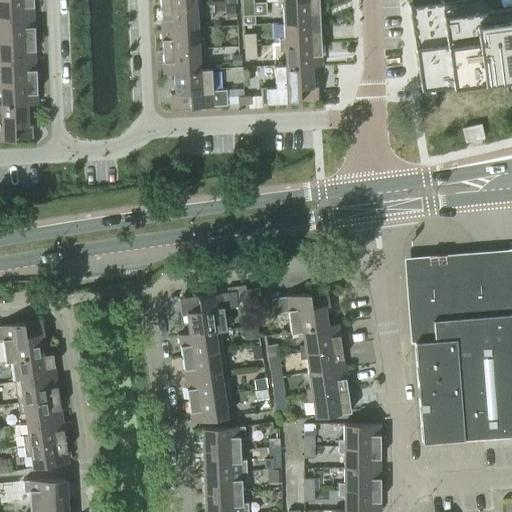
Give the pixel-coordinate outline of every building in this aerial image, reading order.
[(0,0),(0,15),(33,15),(32,0),(0,0)] [(319,22),(317,0),(276,0),(276,6),(282,6),(283,23),(319,22)] [(511,0),(442,0),(408,5),(420,88),(511,75),(511,0)] [(251,13),(251,1),(242,2),(242,13),(251,13)] [(201,15),(200,4),(159,6),(160,29),(197,27),(196,15),(201,15)] [(387,33),(397,34),(399,14),(388,13),(387,33)] [(0,37),(34,36),(33,15),(0,15),(0,37)] [(320,41),(319,22),(283,23),(283,36),(278,37),(278,43),(320,41)] [(197,37),(197,27),(160,29),(161,50),(203,47),(202,37),(197,37)] [(242,34),(243,45),(253,45),(253,34),(242,34)] [(0,59),(35,58),(34,36),(0,37),(0,59)] [(321,64),(320,41),(278,43),(278,50),(284,49),(285,63),(285,64),(310,63),(310,64),(321,64)] [(254,57),(253,45),(243,45),(244,57),(254,57)] [(203,58),(203,47),(161,50),(162,72),(173,71),(173,70),(199,69),(199,68),(198,58),(203,58)] [(0,81),(36,80),(35,58),(0,59),(0,81)] [(311,84),(310,64),(310,63),(285,64),(285,63),(273,64),(274,85),(259,86),(260,102),(317,99),(316,83),(311,84)] [(211,67),(199,68),(199,69),(173,70),(173,71),(174,90),(169,90),(170,106),(226,103),(225,87),(212,88),(211,67)] [(36,102),(36,80),(0,81),(0,100),(0,102),(0,103),(26,102),(36,102)] [(27,123),(26,102),(0,103),(0,102),(0,101),(0,138),(32,137),(32,122),(27,123)] [(480,124),(462,128),(465,142),(483,138),(480,124)] [(511,434),(511,252),(407,261),(421,442),(511,434)] [(246,296),(259,294),(258,286),(245,289),(246,296)] [(290,332),(302,330),(302,329),(327,326),(327,324),(324,305),(329,304),(327,289),(270,297),(273,312),(287,310),(290,332)] [(186,312),(189,332),(189,333),(214,329),(214,331),(225,329),(222,308),(237,305),(235,290),(179,298),(181,313),(186,312)] [(255,308),(256,308),(265,307),(263,296),(253,297),(255,308)] [(4,361),(11,360),(11,358),(41,354),(41,353),(38,334),(43,334),(41,318),(0,324),(0,339),(1,340),(4,361)] [(337,323),(327,324),(327,326),(302,329),(302,330),(304,344),(298,345),(299,351),(340,345),(337,323)] [(215,340),(214,331),(214,329),(189,333),(189,332),(178,333),(181,356),(222,350),(221,340),(215,340)] [(275,343),(266,345),(268,356),(277,354),(275,343)] [(343,366),(340,345),(299,351),(300,358),(306,358),(308,371),(343,366)] [(224,361),(222,350),(181,356),(184,377),(220,372),(218,362),(224,361)] [(52,352),(41,353),(41,354),(11,358),(11,360),(14,379),(19,378),(55,373),(52,352)] [(277,354),(268,356),(269,367),(279,365),(277,354)] [(279,365),(269,367),(271,378),(280,376),(279,365)] [(346,388),(343,366),(308,371),(310,387),(304,388),(305,394),(346,388)] [(221,383),(220,372),(184,377),(187,399),(229,392),(227,382),(221,383)] [(58,395),(55,373),(19,378),(21,390),(15,391),(17,401),(58,395)] [(280,376),(271,378),(273,388),(282,387),(280,376)] [(265,377),(253,378),(254,388),(266,387),(265,377)] [(282,387),(273,388),(274,399),(284,398),(282,387)] [(255,398),(267,397),(266,388),(254,390),(255,398)] [(349,410),(346,388),(305,394),(306,401),(312,400),(314,415),(349,410)] [(230,403),(229,392),(187,399),(191,420),(226,415),(224,404),(230,403)] [(61,416),(58,395),(17,401),(18,412),(24,411),(26,422),(61,416)] [(284,398),(274,399),(276,410),(286,409),(284,398)] [(23,443),(64,437),(61,416),(26,422),(27,433),(21,434),(23,443)] [(337,439),(337,445),(379,445),(379,422),(343,422),(343,439),(337,439)] [(201,426),(202,449),(239,448),(238,437),(244,437),(244,425),(201,426)] [(304,433),(304,445),(312,445),(313,433),(304,433)] [(68,460),(64,437),(23,443),(24,455),(30,454),(32,466),(68,460)] [(312,456),(312,445),(304,445),(303,456),(312,456)] [(379,466),(379,445),(337,445),(337,452),(343,452),(343,466),(351,466),(379,466)] [(239,459),(239,448),(202,449),(203,471),(246,469),(245,458),(239,459)] [(379,488),(379,466),(351,466),(343,466),(343,481),(337,481),(337,488),(351,488),(379,488)] [(246,480),(246,469),(203,471),(204,493),(241,491),(240,480),(246,480)] [(303,476),(303,487),(312,487),(312,476),(303,476)] [(30,490),(30,501),(66,500),(65,477),(23,479),(23,491),(30,490)] [(312,499),(312,487),(303,487),(303,499),(312,499)] [(379,511),(379,488),(351,488),(337,488),(337,495),(342,495),(343,508),(343,510),(351,510),(351,509),(369,510),(369,511),(379,511)] [(241,502),(241,491),(204,493),(204,511),(247,511),(247,502),(241,502)] [(66,511),(66,500),(30,501),(30,511),(66,511)]
